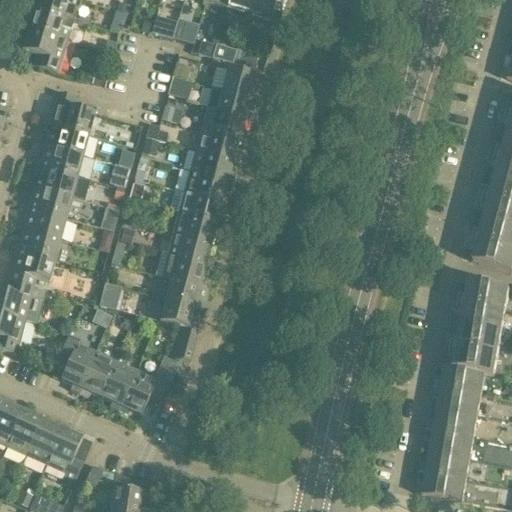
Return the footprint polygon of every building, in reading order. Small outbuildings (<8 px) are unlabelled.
[(74,22),(79,5),(63,0),(37,0),(35,6),(30,4),(28,11),(77,26),(78,23),(74,22)] [(203,10),(205,0),(188,0),(202,4),(201,9),(203,10)] [(225,12),(228,0),(205,0),(203,10),(207,11),(208,6),(225,12)] [(244,23),(251,0),(228,0),(225,12),(243,17),(242,22),(244,23)] [(251,0),(244,23),(248,24),(249,19),(268,25),(271,13),(275,0),(251,0)] [(76,29),(77,26),(28,11),(26,18),(31,20),(27,34),(66,46),(72,28),(76,29)] [(173,31),(156,26),(153,37),(170,42),(173,31)] [(197,34),(177,28),(173,43),(192,48),(197,34)] [(56,79),(66,46),(27,34),(20,56),(35,61),(31,71),(56,79)] [(234,55),(214,49),(210,63),(230,68),(234,55)] [(257,59),(236,53),(231,69),(253,74),(257,59)] [(511,86),(511,62),(505,61),(503,71),(510,73),(507,85),(511,86)] [(92,86),(103,89),(107,74),(96,71),(92,86)] [(226,74),(220,96),(263,107),(265,100),(260,99),(264,84),(226,74)] [(175,100),(179,85),(171,83),(167,98),(175,100)] [(263,107),(220,96),(210,93),(205,112),(215,115),(253,126),(257,112),(262,113),(263,107)] [(47,122),(45,128),(87,140),(93,118),(76,114),(79,103),(58,97),(51,123),(47,122)] [(509,130),(506,141),(511,142),(511,109),(507,108),(506,111),(502,110),(498,126),(497,127),(509,130)] [(253,127),(253,126),(215,115),(205,112),(199,135),(243,146),(246,136),(241,135),(244,124),(253,127)] [(82,161),(87,140),(45,128),(43,135),(47,136),(43,150),(82,161)] [(157,133),(148,130),(146,134),(144,143),(153,146),(157,133)] [(241,155),(243,146),(199,135),(194,155),(233,165),(236,154),(241,155)] [(511,165),(511,142),(506,141),(503,152),(496,150),(495,153),(491,152),(489,159),(511,165)] [(76,182),(82,161),(43,150),(39,165),(35,164),(33,171),(76,182)] [(230,176),(233,165),(194,155),(188,177),(232,188),(235,178),(230,176)] [(511,186),(511,165),(489,159),(487,167),(486,167),(486,168),(498,172),(495,183),(511,186)] [(147,166),(138,164),(133,184),(141,186),(147,166)] [(88,185),(76,182),(33,171),(31,177),(35,178),(32,192),(71,203),(82,206),(88,185)] [(112,191),(115,192),(123,194),(128,175),(117,171),(112,191)] [(232,188),(188,177),(183,197),(221,207),(224,196),(230,197),(232,188)] [(511,231),(511,186),(495,183),(492,193),(480,190),(480,191),(476,207),(480,208),(479,211),(487,213),(484,224),(511,231)] [(65,224),(71,203),(32,192),(28,207),(24,206),(22,212),(65,224)] [(183,197),(173,194),(168,216),(177,218),(221,230),(224,220),(218,219),(221,207),(183,197)] [(60,245),(65,224),(22,212),(20,218),(24,220),(20,234),(60,245)] [(219,239),(221,230),(177,218),(171,239),(210,250),(213,238),(219,239)] [(511,277),(511,231),(484,224),(481,235),(473,233),(472,236),(468,235),(464,251),(464,250),(464,252),(476,255),(473,266),(511,277)] [(102,225),(99,233),(112,237),(114,228),(102,225)] [(54,266),(60,245),(20,234),(16,248),(12,247),(11,254),(54,266)] [(102,235),(97,254),(106,256),(111,237),(102,235)] [(207,260),(210,250),(171,239),(165,260),(210,272),(213,262),(207,260)] [(110,269),(119,271),(124,251),(116,249),(110,269)] [(48,287),(54,266),(11,254),(9,260),(13,261),(6,286),(32,293),(35,283),(48,287)] [(165,260),(160,259),(154,279),(170,284),(199,292),(199,290),(202,280),(207,282),(210,272),(165,260)] [(209,293),(199,290),(199,292),(170,284),(164,304),(208,316),(210,309),(205,308),(209,293)] [(104,285),(101,308),(118,310),(121,287),(104,285)] [(42,296),(32,293),(6,286),(3,297),(0,295),(0,319),(23,326),(33,329),(42,296)] [(454,299),(453,307),(505,316),(509,293),(468,286),(466,298),(458,297),(458,300),(454,299)] [(208,316),(164,304),(159,325),(176,330),(173,340),(195,346),(201,321),(206,323),(208,316)] [(501,337),(505,316),(453,307),(451,315),(451,316),(463,319),(461,330),(501,337)] [(0,354),(14,359),(23,326),(0,319),(0,354)] [(494,380),(501,337),(461,330),(459,341),(447,338),(447,340),(444,356),(448,356),(448,360),(456,361),(454,372),(447,371),(446,371),(484,378),(484,379),(494,380)] [(195,346),(173,340),(170,351),(192,357),(195,346)] [(78,399),(96,357),(77,348),(78,345),(67,341),(58,361),(68,365),(60,384),(71,389),(68,395),(78,399)] [(192,357),(170,351),(167,361),(178,364),(189,367),(192,357)] [(99,402),(115,365),(96,357),(78,399),(87,403),(90,398),(99,402)] [(118,417),(136,375),(115,365),(99,402),(110,407),(108,412),(118,417)] [(481,399),(484,379),(484,378),(446,371),(447,371),(444,370),(442,383),(435,381),(433,391),(481,399)] [(155,383),(136,375),(118,417),(126,420),(128,415),(140,420),(149,401),(158,405),(168,385),(157,380),(155,383)] [(477,421),(481,399),(433,391),(431,402),(439,403),(437,414),(477,421)] [(0,448),(5,451),(22,410),(16,408),(14,411),(2,406),(0,409),(0,448)] [(24,459),(40,423),(27,417),(29,413),(22,410),(5,451),(24,459)] [(473,442),(477,421),(437,414),(435,425),(428,424),(426,434),(473,442)] [(45,469),(63,428),(55,425),(54,429),(40,423),(24,459),(45,469)] [(68,431),(63,428),(45,469),(63,477),(62,481),(73,485),(83,463),(73,459),(81,441),(67,435),(68,431)] [(470,463),(473,442),(426,434),(424,444),(431,446),(430,457),(470,463)] [(466,485),(470,463),(430,457),(428,467),(421,466),(419,477),(466,485)] [(91,470),(82,489),(93,494),(102,474),(91,470)] [(462,507),(466,485),(419,477),(417,487),(424,488),(422,500),(462,507)] [(114,481),(109,511),(149,511),(153,487),(114,481)] [(26,511),(31,499),(21,494),(15,506),(26,511)]
